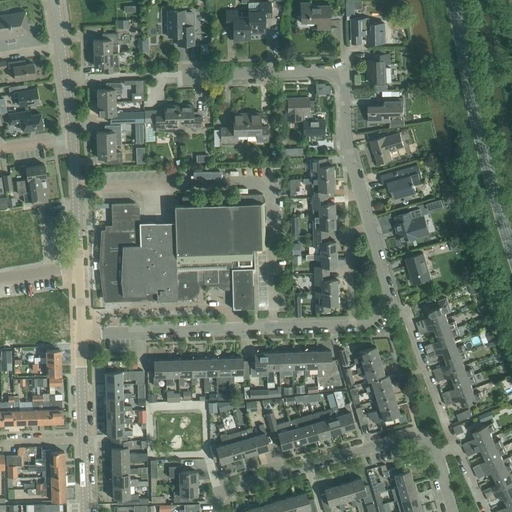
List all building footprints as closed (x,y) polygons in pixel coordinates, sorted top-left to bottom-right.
[(361,16),(361,1),(346,2),(346,16),(361,16)] [(249,32),(264,32),(264,17),(271,17),(270,2),(259,2),(259,8),(248,9),(248,15),(249,15),(249,32)] [(316,28),(330,28),(329,5),(309,5),(309,2),(300,2),(301,22),(316,22),(316,28)] [(185,11),(185,10),(167,10),(168,36),(177,36),(177,45),(194,44),(194,25),(193,11),(185,11)] [(249,32),(249,15),(248,15),(237,16),(237,10),(226,10),(226,25),(233,25),(233,40),(249,40),(249,32)] [(8,43),(16,42),(16,41),(15,38),(29,36),(28,29),(25,11),(0,14),(0,39),(7,39),(8,42),(7,42),(8,43)] [(368,42),(384,41),(384,23),(368,23),(368,18),(352,19),(352,33),(361,33),(361,31),(367,30),(368,42)] [(94,53),(112,52),(118,52),(118,43),(117,33),(102,33),(102,39),(93,40),(94,53)] [(200,43),(200,55),(209,54),(209,42),(200,43)] [(194,49),(185,49),(185,61),(194,61),(194,49)] [(118,52),(112,52),(94,53),(94,65),(103,65),(103,72),(119,71),(118,52)] [(370,82),(386,82),(391,82),(391,67),(385,67),(385,63),(390,63),(390,53),(374,54),(374,60),(367,60),(367,69),(369,69),(370,82)] [(15,80),(35,77),(33,63),(25,65),(24,60),(8,63),(9,70),(13,70),(15,80)] [(97,102),(115,101),(115,93),(122,93),(121,82),(105,83),(105,89),(97,89),(97,102)] [(19,105),(39,102),(37,89),(24,90),(24,84),(8,87),(10,98),(18,96),(19,105)] [(296,120),(302,119),(304,119),(304,113),(310,113),(315,113),(315,100),(308,100),(308,97),(287,97),(287,106),(285,106),(285,117),(296,117),(296,120)] [(389,114),(403,114),(403,98),(383,98),(383,105),(368,106),(369,122),(389,122),(389,114)] [(116,110),(115,101),(97,102),(98,115),(109,114),(110,121),(110,122),(143,121),(143,111),(122,112),(122,109),(116,110)] [(179,127),(179,104),(165,105),(165,109),(144,110),(145,126),(150,126),(150,122),(156,122),(156,130),(165,130),(165,132),(179,131),(179,127)] [(193,129),(202,128),(202,116),(193,116),(192,104),(179,104),(179,127),(193,127),(193,129)] [(23,131),(43,128),(40,113),(30,115),(29,110),(7,113),(9,124),(22,122),(23,131)] [(247,135),(246,112),(233,113),(233,127),(220,127),(221,142),(237,141),(237,136),(247,135)] [(246,112),(247,135),(257,135),(257,141),(267,140),(267,126),(260,126),(260,112),(246,112)] [(303,135),(324,135),(324,119),(310,119),(310,113),(304,113),(304,119),(302,119),(303,135)] [(97,145),(115,144),(115,136),(121,135),(121,125),(105,126),(105,131),(97,132),(97,145)] [(390,150),(404,146),(400,132),(386,136),(385,135),(370,140),(372,147),(373,147),(378,163),(392,158),(390,150)] [(115,152),(115,144),(97,145),(97,157),(106,157),(106,163),(122,163),(121,152),(115,152)] [(302,146),(283,147),(283,155),(302,154),(302,146)] [(311,178),(333,177),(333,164),(325,165),(325,158),(310,159),(311,178)] [(26,172),(27,179),(16,181),(44,177),(46,177),(44,164),(26,167),(26,165),(19,166),(20,173),(26,172)] [(418,165),(380,176),(382,183),(388,182),(393,199),(405,196),(405,193),(415,190),(413,184),(423,181),(418,165)] [(5,191),(12,190),(10,175),(3,176),(5,191)] [(32,204),(48,201),(44,177),(16,181),(18,194),(23,193),(24,203),(32,202),(32,204)] [(312,197),(326,196),(326,190),(334,190),(333,177),(311,178),(303,178),(303,183),(311,183),(312,197)] [(117,275),(121,299),(144,298),(155,298),(155,300),(177,300),(177,297),(188,297),(190,296),(193,296),(194,294),(196,292),(197,290),(197,287),(206,287),(221,286),(221,290),(232,289),(232,295),(232,309),(254,308),(253,294),(252,268),(254,268),(253,247),(265,247),(263,201),(262,202),(262,193),(243,194),(181,196),(182,205),(174,205),(175,221),(175,231),(176,261),(148,261),(146,249),(143,250),(142,245),(140,245),(140,242),(120,243),(117,275)] [(318,216),(335,215),(334,203),(326,203),(326,196),(312,197),(312,208),(318,208),(318,216)] [(104,299),(121,299),(117,275),(120,243),(140,242),(139,233),(140,233),(140,230),(139,222),(139,206),(135,202),(111,203),(112,227),(111,227),(107,230),(107,231),(102,231),(99,265),(104,299)] [(397,215),(399,222),(396,223),(399,235),(400,234),(403,242),(417,238),(417,237),(427,233),(419,208),(397,215)] [(16,229),(36,226),(34,212),(14,215),(16,229)] [(335,215),(318,216),(312,216),(313,235),(327,234),(327,228),(335,228),(335,215)] [(175,231),(175,221),(145,222),(139,222),(140,230),(140,233),(139,233),(140,242),(140,245),(142,245),(143,250),(146,249),(148,261),(176,261),(175,231)] [(18,243),(38,240),(36,226),(16,229),(18,243)] [(327,234),(313,235),(313,254),(314,254),(336,253),(335,240),(328,241),(327,234)] [(20,257),(40,254),(38,240),(18,243),(20,257)] [(314,273),(329,272),(328,266),(336,266),(336,253),(314,254),(313,254),(305,254),(306,259),(313,259),(313,258),(320,258),(320,266),(314,266),(314,273)] [(413,283),(429,278),(428,271),(423,253),(406,258),(413,283)] [(291,266),(299,266),(299,257),(291,257),(291,266)] [(321,292),(337,291),(337,278),(329,279),(329,272),(314,273),(315,284),(321,284),(321,292)] [(313,276),(295,276),(295,287),(313,287),(313,276)] [(337,291),(321,292),(315,292),(315,297),(319,297),(319,304),(315,304),(316,311),(318,311),(318,314),(330,313),(330,304),(338,304),(337,291)] [(300,298),(306,298),(306,292),(293,293),(294,316),(301,316),(301,304),(300,304),(300,298)] [(48,293),(26,296),(33,339),(59,334),(57,325),(53,326),(52,321),(57,321),(55,312),(51,313),(50,308),(54,307),(53,298),(49,299),(48,293)] [(430,316),(416,322),(418,328),(447,317),(445,312),(451,310),(446,297),(438,300),(440,306),(428,310),(430,316)] [(0,329),(20,326),(17,305),(7,306),(6,302),(0,303),(0,329)] [(466,314),(455,315),(456,322),(467,322),(466,314)] [(447,317),(418,328),(421,334),(435,329),(437,334),(457,327),(455,321),(449,323),(447,317)] [(480,320),(473,322),(476,329),(482,327),(480,320)] [(459,333),(457,327),(437,334),(439,340),(424,345),(427,351),(455,341),(453,336),(459,333)] [(38,352),(38,341),(30,341),(30,352),(38,352)] [(455,341),(427,351),(429,357),(443,352),(445,358),(465,350),(463,344),(457,346),(455,341)] [(353,358),(355,363),(362,361),(379,356),(376,346),(359,351),(360,356),(353,358)] [(342,365),(343,367),(348,365),(348,363),(344,348),(337,350),(342,365)] [(11,363),(11,350),(1,350),(1,363),(1,370),(11,370),(11,363)] [(47,363),(61,362),(60,350),(47,351),(47,363)] [(305,351),(306,368),(304,367),(304,376),(309,376),(309,367),(317,367),(318,367),(317,350),(305,351)] [(318,367),(317,367),(317,375),(322,375),(322,367),(331,367),(330,350),(317,350),(318,367)] [(468,357),(465,350),(445,358),(447,364),(433,369),(435,375),(464,365),(462,359),(468,357)] [(292,351),(280,352),(280,368),(279,368),(279,377),(284,377),(284,375),(292,375),(291,368),(293,368),(292,351)] [(306,368),(305,351),(292,351),(293,368),(291,368),(292,375),(292,376),(297,376),(296,368),(304,367),(306,368)] [(268,369),(267,352),(254,353),(255,369),(254,369),(254,378),(259,378),(258,369),(266,369),(268,369)] [(267,382),(274,381),(273,369),(279,368),(280,368),(280,352),(267,352),(268,369),(266,369),(266,377),(267,377),(267,382)] [(358,373),(365,371),(364,371),(381,366),(379,356),(362,361),(363,366),(356,368),(358,373)] [(217,374),(216,374),(216,383),(221,383),(221,374),(229,374),(230,374),(229,357),(217,358),(217,374)] [(233,374),(243,374),(243,379),(249,378),(248,361),(242,361),(242,357),(229,357),(230,374),(229,374),(229,382),(234,382),(233,374)] [(183,376),(190,375),(192,375),(191,358),(179,359),(179,376),(178,376),(178,384),(183,384),(183,376)] [(192,375),(190,375),(191,384),(196,384),(195,375),(203,375),(205,375),(204,358),(191,358),(192,375)] [(216,374),(217,374),(217,358),(204,358),(205,375),(203,375),(204,390),(211,390),(210,383),(208,383),(208,375),(216,374)] [(166,376),(166,359),(153,360),(154,376),(153,376),(153,385),(158,385),(157,376),(165,376),(166,376)] [(170,385),(173,385),(172,376),(178,376),(179,376),(179,359),(166,359),(166,376),(165,376),(166,385),(170,385)] [(61,362),(47,363),(47,375),(61,375),(61,362)] [(138,383),(143,383),(142,370),(113,371),(113,365),(105,365),(105,371),(105,384),(122,384),(122,379),(135,379),(135,383),(138,383)] [(466,370),(464,365),(435,375),(438,381),(452,376),(454,381),(474,374),(472,368),(466,370)] [(384,375),(381,366),(364,371),(365,371),(367,381),(371,379),(384,375)] [(346,376),(351,375),(349,367),(343,369),(346,376)] [(367,392),(374,390),(374,389),(391,384),(388,374),(384,375),(371,379),(372,384),(365,387),(367,392)] [(474,374),(454,381),(456,388),(442,393),(444,399),(472,388),(470,383),(477,381),(474,374)] [(348,384),(354,382),(351,375),(346,376),(348,384)] [(122,392),(122,384),(105,384),(105,397),(123,396),(123,397),(131,397),(131,392),(122,392)] [(373,400),(377,399),(394,394),(391,384),(374,389),(374,390),(375,394),(371,395),(373,400)] [(296,393),(304,393),(304,385),(295,385),(296,393)] [(474,394),(472,388),(444,399),(446,405),(460,400),(463,406),(483,398),(481,392),(474,394)] [(249,389),(250,397),(267,397),(267,390),(267,389),(249,389)] [(183,399),(191,399),(190,390),(182,391),(183,399)] [(166,391),(167,401),(179,401),(179,393),(173,393),(173,391),(166,391)] [(327,418),(326,418),(331,434),(343,431),(338,414),(339,414),(337,406),(332,392),(326,394),(330,408),(332,407),(335,416),(327,418)] [(32,409),(27,409),(27,423),(39,423),(38,394),(32,394),(32,409)] [(39,423),(51,423),(50,394),(42,394),(38,394),(39,423)] [(62,408),(62,407),(62,399),(55,399),(54,394),(50,394),(51,423),(63,422),(63,408),(62,408)] [(357,394),(351,396),(354,404),(359,402),(357,394)] [(374,405),(376,410),(396,404),(394,394),(377,399),(378,404),(374,405)] [(2,401),(3,424),(15,424),(14,395),(8,395),(8,401),(2,401)] [(15,424),(27,423),(27,409),(19,409),(19,395),(14,395),(15,424)] [(123,409),(123,410),(131,410),(131,405),(123,406),(123,397),(123,396),(105,397),(106,410),(123,409)] [(295,403),(294,396),(285,397),(286,404),(295,403)] [(145,397),(137,397),(137,405),(145,405),(145,397)] [(216,402),(208,402),(209,412),(217,412),(216,402)] [(231,407),(230,402),(223,402),(217,402),(220,411),(231,408),(231,407)] [(246,412),(257,411),(256,402),(245,403),(246,412)] [(338,414),(343,431),(355,427),(350,412),(352,411),(349,402),(344,404),(347,412),(339,414),(338,414)] [(374,422),(383,419),(399,414),(396,404),(376,410),(367,412),(369,418),(373,417),(374,422)] [(357,415),(363,413),(361,406),(355,408),(357,415)] [(123,410),(123,409),(106,410),(106,422),(123,421),(124,423),(132,423),(132,418),(123,418),(123,410)] [(325,410),(312,413),(315,421),(313,422),(318,438),(331,434),(326,418),(327,418),(325,410)] [(481,422),(493,416),(491,410),(478,415),(481,422)] [(270,431),(271,431),(276,429),(278,429),(277,424),(273,411),(265,413),(268,422),(270,431)] [(306,442),(318,438),(313,422),(315,421),(312,413),(308,414),(300,417),(303,425),(302,425),(306,442)] [(360,425),(368,423),(365,413),(363,414),(363,413),(357,415),(360,425)] [(303,425),(300,417),(296,418),(288,420),(291,429),(289,429),(294,445),(306,442),(302,425),(303,425)] [(282,449),(294,445),(289,429),(291,429),(288,420),(284,422),(277,424),(278,429),(276,429),(282,449)] [(124,431),(123,421),(106,422),(106,435),(111,435),(111,441),(115,440),(127,440),(127,435),(132,435),(132,430),(124,431)] [(465,450),(492,437),(489,431),(495,428),(492,422),(473,432),(475,437),(462,444),(465,450)] [(261,434),(253,436),(252,436),(257,452),(269,448),(265,433),(265,432),(263,424),(258,425),(261,434)] [(461,426),(454,428),(457,437),(464,435),(461,426)] [(249,437),(241,439),(240,439),(245,456),(257,452),(252,436),(253,436),(251,427),(246,428),(249,437)] [(228,443),(233,459),(245,456),(240,439),(241,439),(239,431),(226,434),(229,443),(228,443)] [(214,461),(219,459),(220,463),(233,459),(228,443),(229,443),(226,434),(226,432),(219,434),(223,445),(216,446),(215,444),(209,446),(214,461)] [(494,441),(492,437),(465,450),(467,456),(481,449),(483,454),(503,445),(500,439),(494,441)] [(128,459),(128,460),(147,460),(147,452),(128,453),(128,446),(131,446),(131,440),(127,440),(115,440),(115,447),(111,447),(111,460),(128,459)] [(475,472),(503,460),(500,454),(506,452),(503,445),(483,454),(486,461),(473,467),(475,472)] [(42,464),(65,464),(64,451),(50,452),(50,449),(41,449),(41,458),(35,458),(35,464),(36,464),(42,464)] [(12,465),(17,465),(21,465),(21,455),(11,455),(12,465)] [(508,457),(503,460),(475,472),(478,478),(491,472),(494,477),(511,468),(511,464),(511,462),(508,457)] [(137,473),(142,473),(147,473),(147,467),(137,467),(137,468),(129,468),(128,460),(128,459),(111,460),(112,473),(129,472),(129,473),(137,473)] [(51,475),(51,476),(65,476),(65,464),(42,464),(42,470),(42,476),(51,475)] [(7,477),(17,477),(17,465),(12,465),(7,465),(7,477)] [(179,483),(197,483),(196,471),(181,471),(181,465),(168,466),(169,477),(179,476),(179,483)] [(397,486),(413,482),(409,470),(403,471),(401,466),(382,471),(383,478),(394,475),(397,486)] [(486,495),(511,482),(511,480),(510,477),(511,476),(511,468),(494,477),(497,483),(483,489),(486,495)] [(129,479),(129,473),(129,472),(112,473),(112,485),(129,485),(129,486),(147,485),(147,480),(137,480),(137,479),(129,479)] [(371,486),(377,484),(376,480),(379,481),(380,479),(379,476),(377,475),(375,477),(374,473),(368,474),(371,486)] [(30,489),(36,489),(51,488),(65,488),(65,476),(51,476),(51,481),(42,481),(42,483),(36,483),(36,485),(30,486),(30,489)] [(354,497),(355,497),(362,495),(364,503),(373,501),(368,484),(363,486),(361,478),(349,481),(354,497)] [(355,497),(354,497),(349,481),(336,485),(341,501),(343,501),(350,499),(353,507),(357,505),(355,497)] [(391,488),(392,494),(399,492),(401,498),(416,494),(413,482),(397,486),(391,488)] [(511,482),(486,495),(489,501),(502,495),(505,500),(511,496),(511,482)] [(180,500),(180,495),(197,495),(197,483),(179,483),(179,491),(173,491),(173,500),(180,500)] [(129,485),(112,485),(113,498),(117,498),(117,504),(138,503),(148,503),(148,497),(138,497),(138,493),(129,493),(129,486),(129,485)] [(341,501),(336,485),(324,489),(329,505),(338,502),(340,510),(345,509),(343,501),(341,501)] [(65,488),(51,488),(36,489),(36,494),(42,494),(51,494),(51,500),(66,500),(65,488)] [(317,511),(313,499),(308,500),(305,492),(293,496),(297,511),(298,511),(299,511),(307,509),(307,511),(317,511)] [(382,503),(379,492),(373,493),(377,505),(382,503)] [(404,510),(421,505),(418,497),(417,498),(416,494),(401,498),(396,500),(399,511),(404,510)] [(281,499),(284,511),(299,511),(298,511),(297,511),(293,496),(281,499)] [(511,496),(505,500),(507,506),(494,511),(493,511),(507,511),(511,510),(511,496)] [(271,511),(284,511),(281,499),(269,503),(271,511)] [(271,511),(269,503),(257,506),(258,511),(271,511)] [(376,511),(374,505),(374,503),(366,505),(368,511),(376,511)]
